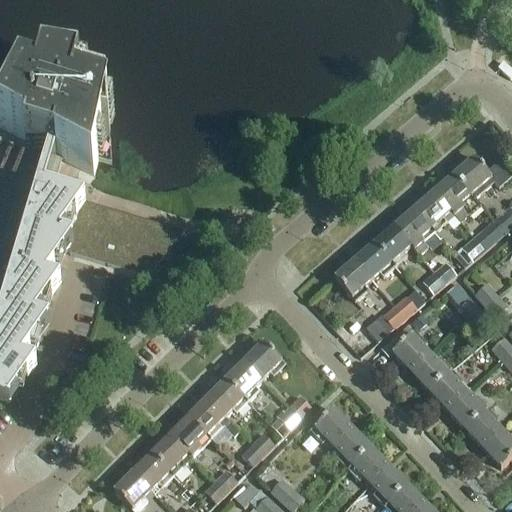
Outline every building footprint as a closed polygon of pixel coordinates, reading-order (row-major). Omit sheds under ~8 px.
[(23,84),(21,84),(9,106),(0,123),(0,129),(28,144),(26,151),(40,155),(30,190),(28,190),(13,241),(30,246),(0,345),(0,405),(10,409),(19,396),(16,396),(20,381),(28,384),(37,371),(23,367),(31,355),(28,355),(32,340),(40,343),(49,330),(35,326),(43,314),(40,314),(44,299),(52,302),(61,289),(47,285),(55,273),(52,273),(57,258),(64,261),(67,257),(148,282),(183,236),(52,196),(62,163),(94,179),(96,170),(98,160),(92,158),(95,147),(100,149),(103,140),(110,142),(109,125),(101,122),(104,112),(108,114),(108,99),(78,90),(81,79),(43,73),(38,92),(33,90),(31,95),(19,91),(23,84)] [(475,162),(454,180),(474,204),(475,203),(494,187),(499,193),(511,181),(499,166),(487,177),(475,162)] [(454,180),(434,197),(455,221),(454,221),(460,227),(468,220),(470,222),(482,211),(475,203),(474,204),(454,180)] [(434,197),(414,214),(434,238),(454,221),(455,221),(434,197)] [(511,214),(511,212),(495,226),(505,238),(511,232),(511,214)] [(414,214),(394,231),(412,251),(419,260),(428,252),(424,247),(434,238),(414,214)] [(394,231),(375,248),(395,272),(407,262),(404,258),(412,251),(394,231)] [(486,234),(474,244),(485,256),(496,246),(486,234)] [(485,256),(474,244),(463,254),(473,266),(485,256)] [(375,248),(354,265),(372,285),(380,278),(383,282),(395,272),(375,248)] [(372,285),(354,265),(335,282),(355,306),(367,296),(364,292),(372,285)] [(446,268),(435,278),(445,290),(457,280),(446,268)] [(445,290),(435,278),(423,288),(434,300),(445,290)] [(475,300),(485,311),(497,301),(487,289),(475,300)] [(497,301),(485,311),(495,322),(507,312),(497,301)] [(407,302),(395,312),(406,324),(417,314),(407,302)] [(458,315),(468,326),(480,316),(470,304),(458,315)] [(406,324),(395,312),(383,322),(394,334),(406,324)] [(480,316),(468,326),(478,337),(490,327),(480,316)] [(428,327),(421,320),(412,329),(418,336),(428,327)] [(392,358),(411,378),(430,360),(423,352),(427,349),(415,337),(392,358)] [(492,354),(502,365),(511,356),(511,352),(504,343),(492,354)] [(263,347),(244,366),(263,385),(270,378),(274,381),(285,370),(263,347)] [(511,356),(502,365),(511,377),(511,376),(511,356)] [(411,378),(429,397),(452,375),(441,364),(438,367),(430,360),(411,378)] [(244,366),(226,385),(248,407),(259,396),(255,393),(263,385),(244,366)] [(429,397),(447,416),(466,398),(459,390),(462,387),(452,375),(429,397)] [(226,385),(207,403),(226,422),(233,415),(237,418),(248,407),(226,385)] [(447,416),(465,435),(487,413),(477,402),(473,405),(466,398),(447,416)] [(301,402),(290,413),(301,424),(312,413),(301,402)] [(226,422),(207,403),(189,421),(211,444),(221,434),(223,435),(225,433),(234,442),(240,436),(226,422)] [(301,424),(290,413),(279,424),(290,435),(301,424)] [(465,435),(482,454),(502,435),(495,428),(498,425),(487,413),(465,435)] [(326,445),(334,452),(353,434),(334,414),(312,437),(323,448),(326,445)] [(189,421),(170,440),(189,459),(196,452),(200,455),(211,444),(189,421)] [(338,463),(349,474),(371,452),(353,434),(334,452),(341,460),(338,463)] [(502,435),(482,454),(501,473),(511,462),(511,440),(509,443),(502,435)] [(264,439),(253,449),(264,461),(275,450),(264,439)] [(170,440),(152,459),(174,481),(185,470),(181,467),(189,459),(170,440)] [(264,461),(253,449),(242,461),(253,472),(264,461)] [(363,482),(370,490),(389,471),(371,452),(349,474),(360,485),(363,482)] [(152,459),(133,477),(152,496),(159,489),(163,492),(174,481),(152,459)] [(374,501),(385,511),(408,490),(389,471),(370,490),(378,497),(374,501)] [(226,476),(216,487),(227,498),(238,487),(226,476)] [(152,496),(133,477),(114,496),(129,511),(142,511),(148,507),(144,504),(152,496)] [(271,497),(282,507),(293,495),(282,485),(271,497)] [(227,498),(216,487),(205,498),(216,509),(227,498)] [(232,502),(243,511),(245,511),(249,508),(259,497),(250,489),(246,493),(243,490),(232,502)] [(422,511),(426,509),(408,490),(385,511),(422,511)] [(293,495),(282,507),(287,511),(298,511),(304,505),(293,495)] [(259,497),(249,508),(253,511),(257,511),(266,502),(260,496),(259,497)] [(257,511),(277,511),(266,502),(257,511)]
